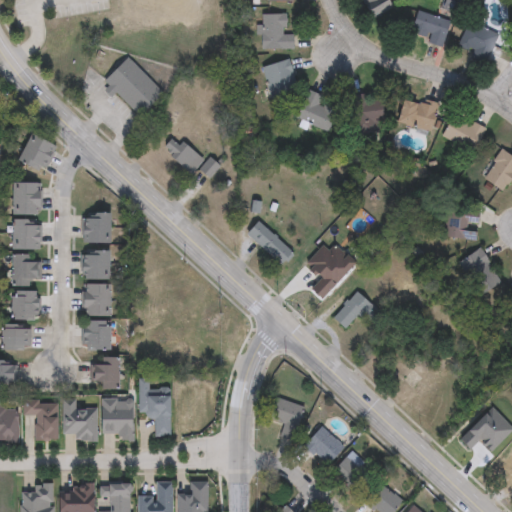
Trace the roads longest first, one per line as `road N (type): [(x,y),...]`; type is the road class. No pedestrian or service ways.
road 1 (tertiary): [(481,511),(43,102),(0,50)]
road 2 (residential): [(245,452),(0,464)]
road 3 (residential): [(89,144),(65,198),(62,367)]
road 4 (residential): [(511,118),(358,43),(328,0)]
road 5 (residential): [(275,319),(245,418),(246,511)]
